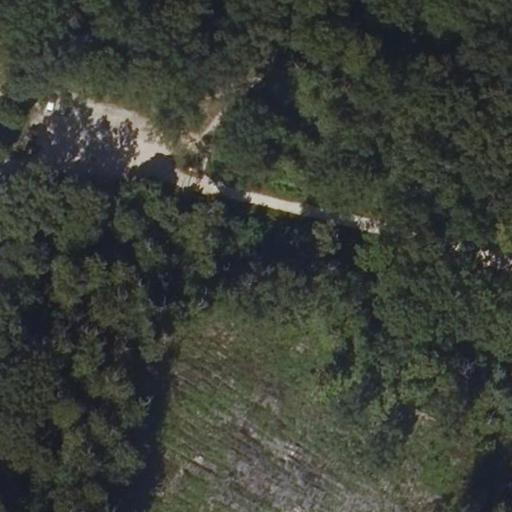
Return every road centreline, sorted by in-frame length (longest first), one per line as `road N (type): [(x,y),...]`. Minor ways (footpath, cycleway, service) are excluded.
road 1 (track): [(146,176),(511,270)]
road 2 (track): [(146,176),(1,170)]
